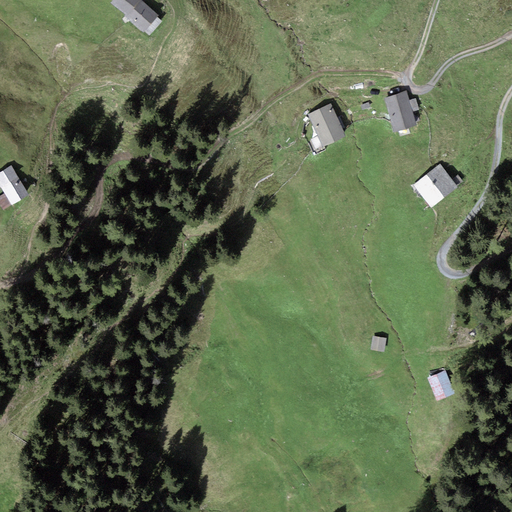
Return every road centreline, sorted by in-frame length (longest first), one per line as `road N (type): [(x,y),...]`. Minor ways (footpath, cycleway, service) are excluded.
road 1 (track): [(407,77),(316,75),(192,169),(133,151),(102,158),(95,201),(74,240),(39,269),(23,267)]
road 2 (track): [(511,91),(503,102),(492,188),(446,249),(442,272),(511,274)]
road 3 (track): [(436,0),(407,77),(410,90),(429,85),(454,57),(511,33)]
